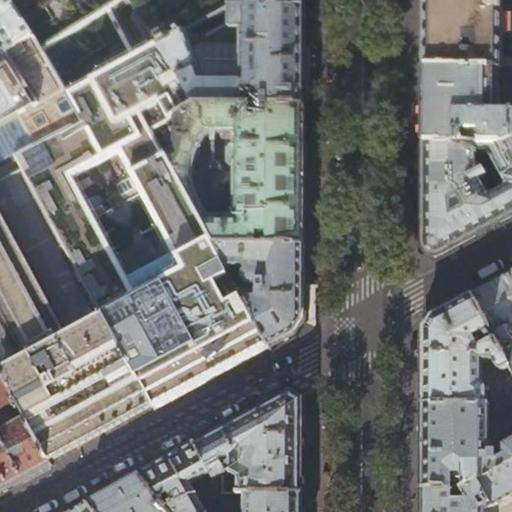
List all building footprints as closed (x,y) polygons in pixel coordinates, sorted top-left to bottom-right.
[(0,0),(0,183),(22,171),(16,159),(81,123),(67,96),(41,49),(9,0),(0,0)] [(9,0),(41,49),(89,18),(117,0),(9,0)] [(164,157),(152,133),(174,119),(195,107),(158,46),(128,0),(117,0),(89,18),(116,69),(67,96),(81,123),(16,159),(22,171),(152,407),(153,406),(211,375),(266,345),(240,297),(224,267),(213,247),(164,157)] [(128,0),(158,46),(185,31),(228,8),(223,0),(128,0)] [(511,0),(421,0),(422,22),(422,69),(496,69),(500,68),(500,60),(511,60),(511,0)] [(304,56),(304,8),(229,7),(228,28),(230,29),(240,29),(240,48),(241,48),(240,78),(201,78),(185,31),(158,46),(195,107),(304,107),(304,56)] [(496,69),(422,69),(422,101),(422,144),(500,145),(501,147),(511,140),(511,68),(505,68),(505,74),(511,73),(511,110),(507,113),(496,113),(496,69)] [(164,157),(213,247),(303,247),(303,176),(304,107),(195,107),(174,119),(174,157),(164,157)] [(511,140),(501,147),(511,166),(511,140)] [(422,180),(422,144),(413,144),(413,180),(422,180)] [(500,145),(422,144),(422,180),(422,193),(422,252),(436,260),(488,232),(511,218),(511,166),(501,147),(500,145)] [(152,407),(22,171),(0,183),(0,376),(3,382),(20,413),(24,419),(48,462),(102,433),(152,407)] [(303,286),(303,247),(213,247),(224,267),(242,268),(245,271),(243,274),(243,277),(244,281),(245,283),(248,285),(251,286),(265,287),(265,292),(240,297),(266,345),(269,350),(295,336),(303,323),(303,321),(303,286)] [(511,273),(494,283),(471,296),(508,367),(511,374),(511,273)] [(508,367),(471,296),(449,308),(431,318),(423,331),(423,370),(422,406),(482,405),(484,403),(485,401),(486,400),(486,390),(485,388),(484,386),(483,385),(481,385),(481,361),(492,361),(496,368),(497,370),(500,370),(502,370),(508,367)] [(12,417),(20,413),(3,382),(0,383),(0,494),(15,486),(51,467),(48,462),(24,419),(0,432),(0,409),(4,407),(10,417),(12,417)] [(215,434),(138,475),(159,502),(170,497),(174,506),(166,511),(205,511),(192,485),(218,470),(223,483),(223,495),(302,496),(303,449),(303,401),(290,394),(215,434)] [(511,461),(511,404),(482,405),(422,406),(422,450),(422,490),(460,490),(511,461)] [(511,511),(511,461),(460,490),(422,490),(422,511),(511,511)] [(159,502),(138,475),(122,484),(86,504),(92,511),(166,511),(159,502)] [(221,495),(211,511),(302,511),(302,496),(223,495),(221,495)]
